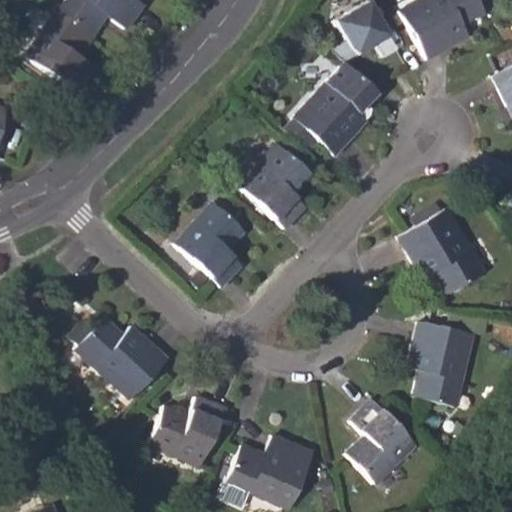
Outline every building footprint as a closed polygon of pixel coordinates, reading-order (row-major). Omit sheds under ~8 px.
[(61,0),(53,11),(87,36),(101,17),(120,29),(139,4),(133,0),(61,0)] [(413,0),(394,11),(422,59),(463,34),(458,25),(479,12),(472,0),(413,0)] [(379,58),(393,50),(364,1),(329,21),(350,56),(370,44),(379,58)] [(20,56),(72,94),(90,69),(72,57),(87,36),(53,11),(20,56)] [(288,117),(329,154),(361,121),(359,119),(363,115),(365,108),(360,104),(370,92),(339,63),(288,117)] [(511,64),(489,76),(511,120),(511,64)] [(233,184),(279,228),(300,206),(285,191),(302,173),(270,144),(233,184)] [(168,244),(215,287),(235,265),(219,250),(235,232),(205,204),(168,244)] [(427,272),(441,294),(476,274),(437,210),(392,235),(418,277),(427,272)] [(18,300),(24,315),(39,308),(32,293),(18,300)] [(70,348),(124,399),(159,359),(123,328),(116,336),(96,318),(70,348)] [(410,396),(451,406),(467,334),(414,321),(404,368),(415,371),(410,396)] [(139,443),(192,466),(219,409),(190,397),(181,414),(158,404),(139,443)] [(340,453),(371,484),(410,446),(366,399),(345,418),(360,434),(340,453)] [(219,481),(283,508),(308,452),(266,434),(258,454),(235,445),(219,481)]
